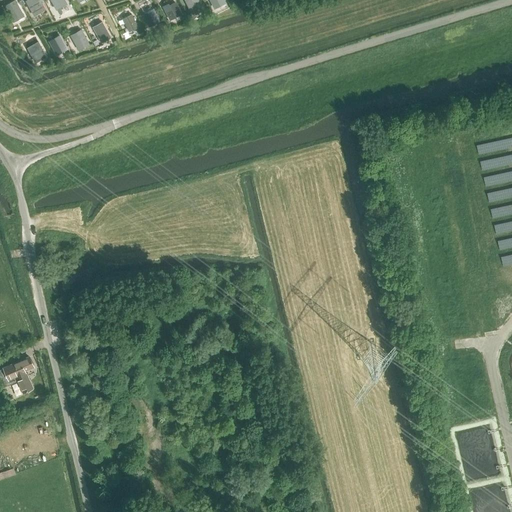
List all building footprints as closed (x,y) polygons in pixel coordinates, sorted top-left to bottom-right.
[(13,20),(23,15),(15,0),(5,5),(13,20)] [(39,0),(27,0),(26,1),(34,14),(45,9),(39,0)] [(185,0),(191,11),(201,6),(198,0),(185,0)] [(174,2),(169,5),(168,3),(163,5),(170,19),(180,13),(174,2)] [(149,26),(159,20),(153,8),(142,14),(149,26)] [(129,31),(138,26),(131,14),(122,18),(129,31)] [(101,42),(110,37),(102,22),(93,27),(101,42)] [(78,49),(89,43),(81,29),(70,35),(78,49)] [(50,40),(56,54),(66,48),(59,35),(50,40)] [(38,41),(27,47),(35,61),(46,56),(38,41)] [(23,392),(33,388),(26,373),(27,373),(25,370),(33,366),(29,356),(4,368),(0,370),(0,374),(5,385),(18,380),(23,392)] [(0,477),(16,472),(14,467),(0,471),(0,477)]
